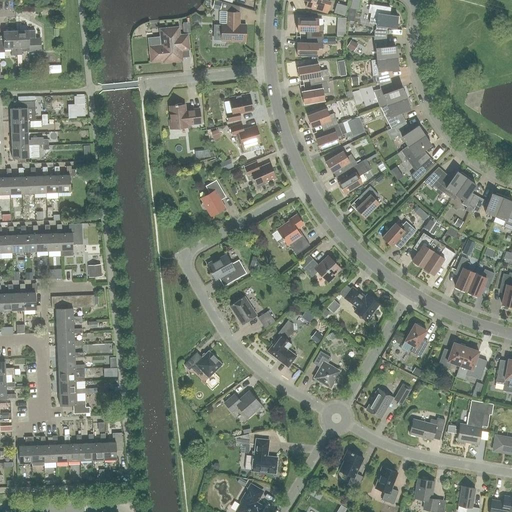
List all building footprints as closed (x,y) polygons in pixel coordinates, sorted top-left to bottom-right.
[(304,0),(307,1),(306,7),(327,13),(330,3),(331,3),(331,2),(330,2),(330,0),(304,0)] [(354,0),(351,19),(358,20),(362,0),(354,0)] [(220,10),(222,3),(214,1),(212,9),(220,10)] [(220,10),(220,11),(226,13),(228,4),(222,3),(220,10)] [(336,3),(334,13),(344,16),(347,6),(336,3)] [(374,37),(386,37),(386,26),(396,27),(397,16),(389,15),(390,7),(369,4),(368,13),(371,13),(369,23),(376,24),(376,26),(375,30),(374,30),(374,37)] [(214,40),(221,40),(221,41),(245,42),(245,25),(239,25),(240,13),(226,13),(226,25),(222,24),(222,26),(215,25),(214,40)] [(311,37),(323,38),(323,26),(318,26),(318,19),(297,18),(297,31),(311,31),(311,37)] [(163,60),(163,62),(182,60),(182,52),(190,51),(189,35),(179,36),(178,28),(160,29),(161,46),(149,47),(151,61),(163,60)] [(0,35),(0,60),(1,60),(1,55),(4,55),(4,53),(5,53),(5,50),(11,50),(12,55),(17,55),(16,30),(3,31),(3,36),(0,35)] [(29,30),(16,30),(17,55),(17,67),(22,67),(22,52),(29,52),(41,51),(41,38),(35,38),(35,30),(29,31),(29,30)] [(323,38),(311,37),(311,43),(297,43),(297,56),(317,56),(317,49),(323,49),(323,38)] [(375,48),(376,60),(398,58),(397,50),(396,50),(395,47),(386,48),(386,37),(374,37),(374,43),(375,44),(375,48)] [(354,52),(358,45),(351,40),(347,47),(354,52)] [(377,84),(379,83),(390,81),(388,70),(397,69),(397,65),(399,65),(398,58),(376,60),(377,72),(378,72),(378,76),(375,77),(377,84)] [(314,84),(326,82),(329,81),(327,70),(319,71),(318,64),(298,68),(300,81),(313,79),(314,84)] [(391,92),(390,87),(392,87),(390,81),(379,83),(380,89),(373,90),(380,108),(386,105),(407,98),(405,91),(403,91),(402,88),(391,92)] [(328,93),(326,82),(314,84),(315,90),(302,92),(304,104),(324,101),(323,94),(328,93)] [(228,123),(241,120),(239,115),(253,112),(249,94),(229,98),(232,113),(227,114),(228,123)] [(84,96),(74,96),(74,105),(76,105),(76,116),(85,116),(84,96)] [(394,127),(405,122),(400,112),(409,109),(408,105),(410,105),(407,98),(386,105),(390,116),(385,117),(391,129),(394,127)] [(32,101),(24,102),(18,102),(16,102),(16,108),(10,109),(11,121),(27,121),(36,120),(35,101),(32,101)] [(170,121),(170,128),(187,127),(187,125),(200,123),(199,109),(185,111),(184,105),(169,107),(171,120),(170,121)] [(326,129),(338,124),(334,114),(329,115),(326,109),(307,116),(311,128),(324,123),(326,129)] [(362,116),(349,121),(355,135),(367,130),(362,116)] [(27,121),(11,121),(11,134),(28,133),(27,121)] [(394,127),(391,129),(388,130),(391,136),(398,133),(407,147),(426,134),(422,128),(420,129),(418,126),(410,132),(407,128),(408,127),(405,122),(394,127)] [(342,123),(338,124),(326,129),(328,134),(315,139),(320,151),(339,144),(337,137),(342,135),(346,133),(342,123)] [(238,134),(241,144),(239,145),(241,154),(263,148),(257,126),(243,130),(242,124),(230,127),(232,136),(238,134)] [(218,130),(212,132),(216,143),(221,138),(218,130)] [(28,133),(11,134),(11,146),(33,145),(43,144),(48,144),(48,139),(43,139),(43,137),(31,138),(31,140),(28,140),(28,133)] [(430,158),(426,153),(424,154),(422,150),(431,145),(429,142),(430,141),(426,134),(407,147),(402,150),(416,171),(430,158)] [(33,145),(11,146),(12,158),(33,157),(33,145)] [(346,171),(357,164),(351,154),(346,157),(343,151),(325,162),(331,173),(343,166),(346,171)] [(216,159),(210,162),(212,167),(219,165),(216,159)] [(357,164),(346,171),(349,176),(338,183),(344,194),(362,183),(358,177),(371,169),(365,159),(357,164)] [(231,160),(220,164),(223,171),(234,167),(231,160)] [(252,174),(258,188),(276,180),(269,163),(258,168),(255,162),(244,167),(248,176),(252,174)] [(420,170),(423,173),(431,166),(428,163),(420,170)] [(398,166),(393,170),(400,178),(405,174),(398,166)] [(34,193),(46,193),(46,176),(47,176),(47,167),(42,168),(42,176),(35,177),(33,177),(34,193)] [(46,176),(46,193),(58,192),(57,176),(59,176),(59,167),(54,167),(54,176),(47,176),(46,176)] [(67,175),(59,176),(57,176),(58,192),(58,196),(70,196),(70,192),(69,176),(71,176),(71,167),(66,167),(67,175)] [(454,195),(467,177),(461,172),(460,174),(457,172),(451,181),(448,178),(449,177),(438,167),(425,181),(431,187),(434,185),(438,189),(452,199),(454,195)] [(10,194),(22,194),(21,177),(23,177),(23,168),(18,168),(18,177),(11,178),(9,178),(10,194)] [(21,177),(22,194),(34,193),(33,177),(35,177),(35,168),(30,168),(30,177),(23,177),(21,177)] [(6,178),(0,178),(0,194),(10,194),(9,178),(11,178),(11,169),(6,169),(6,178)] [(467,177),(454,195),(463,201),(461,204),(467,207),(465,210),(470,213),(472,210),(479,197),(474,194),(473,195),(469,193),(475,185),(472,182),(473,181),(467,177)] [(224,208),(218,198),(224,195),(216,180),(205,186),(208,192),(208,194),(201,198),(203,202),(201,203),(201,206),(203,209),(205,210),(207,209),(211,216),(224,208)] [(365,199),(356,209),(364,218),(379,203),(374,198),(378,195),(369,186),(361,195),(365,199)] [(495,217),(503,196),(496,193),(495,195),(492,194),(484,213),(495,217)] [(511,231),(511,212),(509,212),(511,203),(511,201),(509,201),(510,199),(503,196),(495,217),(505,221),(502,228),(511,231)] [(479,197),(472,210),(478,213),(485,200),(479,197)] [(303,239),(296,229),(303,225),(296,215),(289,220),(289,221),(277,230),(288,246),(289,245),(296,255),(310,246),(305,238),(303,239)] [(435,233),(440,223),(432,219),(427,229),(435,233)] [(457,219),(454,225),(459,228),(463,222),(457,219)] [(382,238),(391,246),(400,236),(407,241),(416,231),(406,221),(401,227),(395,222),(382,238)] [(72,256),(72,245),(81,245),(81,224),(68,225),(69,233),(61,233),(60,233),(60,251),(61,256),(72,256)] [(47,234),(50,234),(49,225),(44,226),(45,234),(38,234),(35,234),(36,252),(48,252),(47,234)] [(60,233),(61,233),(61,225),(56,225),(57,234),(50,234),(47,234),(48,252),(60,251),(60,233)] [(24,235),(26,235),(25,226),(20,227),(21,235),(14,235),(12,236),(12,253),(24,252),(24,235)] [(35,234),(38,234),(37,226),(32,226),(33,235),(26,235),(24,235),(24,252),(36,252),(35,234)] [(12,236),(14,235),(13,227),(9,227),(9,236),(1,236),(0,236),(0,245),(0,253),(12,253),(12,236)] [(422,268),(433,252),(428,248),(433,240),(423,233),(415,245),(420,248),(412,261),(422,268)] [(473,248),(475,243),(468,240),(466,245),(473,248)] [(490,246),(486,254),(493,258),(497,250),(490,246)] [(433,252),(422,268),(433,276),(442,262),(447,266),(455,254),(444,247),(439,255),(433,252)] [(207,266),(210,272),(211,274),(215,280),(225,274),(228,275),(232,282),(246,273),(239,260),(232,264),(226,255),(214,262),(213,261),(208,263),(209,265),(207,266)] [(335,276),(334,276),(341,269),(328,256),(318,265),(313,259),(303,268),(312,278),(317,272),(328,283),(335,276)] [(466,292),(474,273),(467,270),(470,264),(466,262),(467,259),(461,257),(455,272),(460,274),(455,287),(466,292)] [(100,266),(90,267),(90,279),(101,278),(100,266)] [(61,269),(49,269),(49,278),(61,277),(61,269)] [(474,273),(466,292),(478,297),(483,284),(489,286),(494,274),(484,270),(481,276),(474,273)] [(511,307),(511,273),(509,273),(508,275),(503,274),(499,290),(505,291),(502,305),(511,307)] [(23,293),(24,310),(36,309),(35,293),(37,292),(36,284),(32,284),(32,293),(25,293),(23,293)] [(0,294),(0,310),(12,310),(11,294),(13,294),(13,285),(7,285),(8,294),(1,294),(0,294)] [(11,294),(12,310),(24,310),(23,293),(25,293),(24,285),(20,285),(20,293),(13,294),(11,294)] [(367,295),(365,297),(352,288),(344,298),(357,308),(354,312),(366,321),(379,304),(367,295)] [(244,297),(231,305),(236,313),(235,314),(242,325),(256,315),(244,297)] [(327,308),(333,313),(340,306),(334,300),(327,308)] [(72,308),(70,308),(64,308),(57,309),(55,309),(56,321),(73,320),(73,321),(82,321),(81,316),(73,317),(72,308)] [(309,322),(315,315),(307,309),(302,317),(309,322)] [(325,309),(319,315),(324,319),(330,313),(325,309)] [(265,329),(275,322),(268,311),(258,318),(265,329)] [(56,321),(56,333),(74,332),(74,333),(82,333),(82,329),(73,329),(73,321),(73,320),(56,321)] [(280,335),(267,352),(288,367),(296,356),(287,349),(291,343),(286,339),(293,331),(293,324),(288,320),(278,334),(280,335)] [(405,341),(401,348),(408,352),(409,351),(420,357),(428,344),(421,340),(426,331),(414,324),(404,341),(405,341)] [(74,341),(74,333),(74,332),(56,333),(57,345),(74,344),(74,345),(83,345),(83,340),(74,341)] [(311,338),(317,343),(323,337),(316,332),(311,338)] [(331,339),(331,340),(337,338),(334,332),(328,335),(326,338),(327,341),(331,339)] [(459,366),(466,347),(453,343),(450,353),(443,351),(438,365),(449,369),(451,363),(459,366)] [(57,345),(57,357),(75,356),(75,357),(83,357),(83,352),(74,353),(74,345),(74,344),(57,345)] [(466,347),(459,366),(467,369),(465,374),(476,378),(481,364),(475,362),(479,352),(466,347)] [(198,375),(201,371),(208,378),(223,364),(208,350),(201,357),(197,352),(184,365),(189,370),(191,368),(198,375)] [(313,363),(319,367),(313,378),(325,385),(325,387),(331,389),(334,383),(333,383),(340,371),(327,364),(330,358),(320,351),(313,363)] [(75,369),(84,369),(91,369),(90,364),(75,364),(75,357),(75,356),(57,357),(58,369),(75,368),(75,369)] [(511,360),(508,359),(506,370),(498,369),(495,384),(505,385),(504,391),(503,390),(502,391),(511,392),(511,360)] [(0,361),(0,373),(5,373),(6,375),(14,375),(14,367),(5,367),(5,362),(0,361)] [(76,380),(76,382),(84,381),(84,376),(84,369),(75,369),(75,368),(58,369),(59,381),(76,380)] [(423,373),(415,368),(412,374),(419,378),(423,373)] [(0,373),(0,385),(6,385),(6,387),(15,386),(14,382),(6,382),(6,375),(5,373),(0,373)] [(59,381),(59,392),(76,391),(76,393),(89,392),(89,387),(76,388),(76,382),(76,380),(59,381)] [(478,397),(483,384),(477,382),(472,395),(478,397)] [(6,399),(15,399),(15,394),(6,394),(6,387),(6,385),(0,385),(0,397),(5,398),(6,399)] [(402,386),(394,399),(402,404),(409,391),(402,386)] [(380,418),(392,398),(378,390),(366,410),(380,418)] [(77,401),(76,393),(76,391),(59,392),(60,405),(76,405),(76,406),(85,405),(85,400),(77,401)] [(254,412),(261,405),(249,391),(238,400),(234,394),(224,403),(232,412),(238,407),(247,418),(254,412)] [(448,425),(447,432),(458,434),(457,441),(478,444),(481,428),(481,426),(487,427),(489,415),(491,415),(493,404),(471,400),(466,426),(460,424),(459,430),(455,429),(455,427),(448,425)] [(433,440),(436,431),(442,432),(445,420),(437,418),(436,420),(430,419),(429,424),(413,419),(409,434),(433,440)] [(112,442),(105,442),(103,442),(104,460),(116,459),(115,451),(123,450),(122,436),(122,433),(112,433),(112,442)] [(89,443),(81,443),(79,443),(80,461),(92,460),(91,442),(93,442),(93,434),(88,435),(89,443)] [(100,442),(93,442),(91,442),(92,460),(104,460),(103,442),(105,442),(105,434),(100,434),(100,442)] [(64,444),(57,444),(56,444),(56,462),(68,461),(67,443),(69,443),(69,435),(64,435),(64,444)] [(76,443),(69,443),(67,443),(68,461),(80,461),(79,443),(81,443),(81,435),(80,435),(78,435),(76,435),(76,443)] [(40,444),(33,445),(31,445),(32,463),(32,466),(44,466),(44,462),(43,444),(45,444),(45,436),(40,437),(40,444)] [(52,444),(45,444),(43,444),(44,462),(56,462),(56,444),(57,444),(57,436),(52,436),(52,444)] [(493,451),(511,454),(511,438),(495,436),(493,451)] [(33,445),(33,437),(25,437),(25,442),(28,442),(29,445),(18,445),(19,463),(32,463),(31,445),(33,445)] [(246,456),(244,469),(251,470),(251,471),(275,474),(277,458),(267,457),(269,441),(256,439),(254,455),(253,455),(253,456),(246,456)] [(240,443),(236,444),(236,446),(241,447),(240,452),(249,453),(250,444),(250,440),(240,443)] [(347,451),(343,460),(344,460),(339,471),(351,476),(346,486),(356,490),(362,477),(356,474),(363,458),(347,451)] [(397,473),(381,467),(379,473),(380,474),(375,488),(385,492),(381,500),(393,505),(398,491),(391,489),(397,473)] [(239,478),(237,482),(244,487),(246,482),(239,478)] [(418,479),(415,499),(423,500),(424,502),(423,510),(436,511),(438,500),(431,498),(434,482),(418,479)] [(240,502),(241,503),(235,511),(261,511),(264,507),(256,503),(262,492),(250,485),(240,502)] [(457,511),(478,511),(479,509),(472,507),(475,489),(462,486),(457,511)] [(492,500),(489,511),(511,511),(511,497),(504,496),(503,502),(492,500)]
